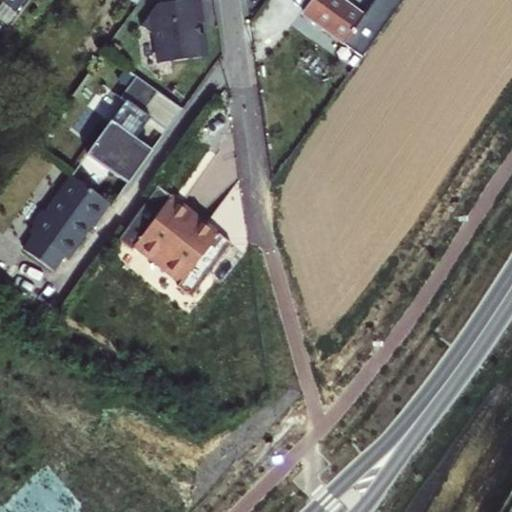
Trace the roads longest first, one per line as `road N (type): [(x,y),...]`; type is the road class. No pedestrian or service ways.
road 1 (residential): [(230,0),(265,238)]
road 2 (secondary): [(511,288),(412,429)]
road 3 (secondary): [(412,429),(314,511)]
